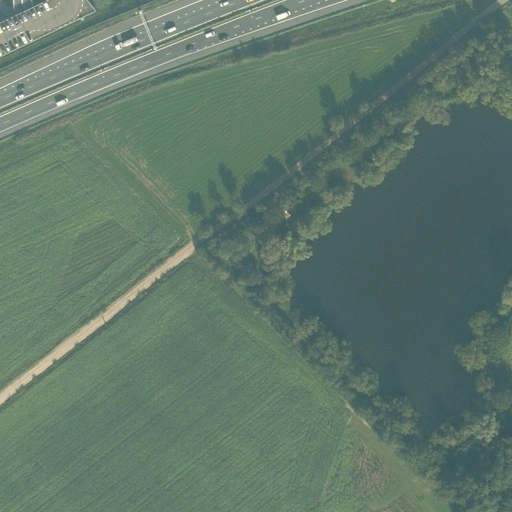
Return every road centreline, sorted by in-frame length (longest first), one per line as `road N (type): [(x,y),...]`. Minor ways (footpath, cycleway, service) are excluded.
road 1 (track): [(503,0),(0,397)]
road 2 (motorway): [(0,126),(316,0)]
road 3 (motorway): [(243,0),(0,100)]
